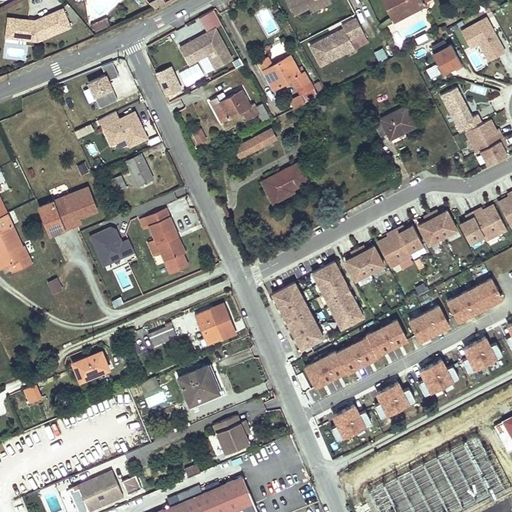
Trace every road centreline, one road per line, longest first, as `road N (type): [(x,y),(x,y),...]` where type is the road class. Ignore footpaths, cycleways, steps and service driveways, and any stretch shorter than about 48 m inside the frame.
road 1 (residential): [(239,280),(427,184),(467,186),(511,164)]
road 2 (residential): [(127,37),(239,280)]
road 3 (residential): [(239,280),(339,511)]
road 4 (tertiary): [(127,37),(0,92)]
